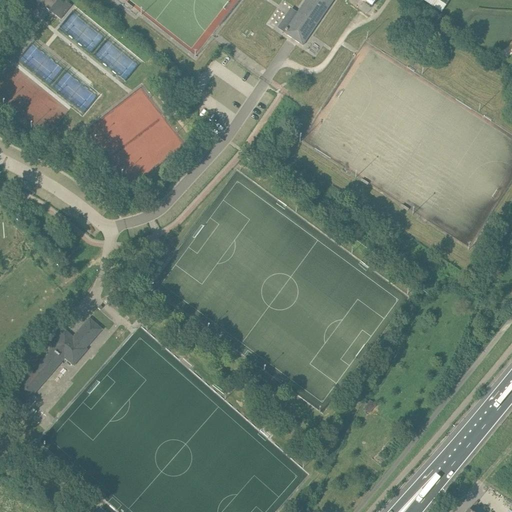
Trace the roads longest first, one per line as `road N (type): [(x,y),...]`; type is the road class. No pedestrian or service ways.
road 1 (residential): [(351,511),(511,315)]
road 2 (unclassified): [(114,318),(102,288),(109,228),(0,157)]
